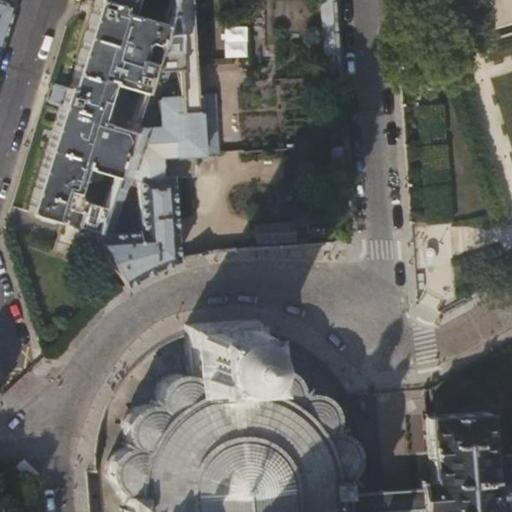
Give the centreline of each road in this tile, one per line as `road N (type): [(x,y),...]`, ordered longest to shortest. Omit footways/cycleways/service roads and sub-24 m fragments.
road 1 (residential): [(57,511),(51,440),(108,337),(131,317),(161,300),(225,284),(383,286)]
road 2 (residential): [(383,286),(366,0)]
road 3 (residential): [(387,342),(396,349),(437,345),(511,305)]
